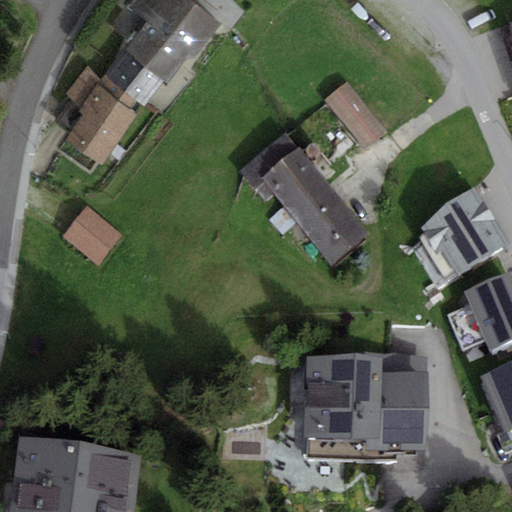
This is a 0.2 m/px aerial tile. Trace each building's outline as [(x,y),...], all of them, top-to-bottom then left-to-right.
[(222,23),(191,0),(138,0),(132,10),(147,22),(105,73),(144,106),(164,81),(166,83),(186,59),(194,58),(222,23)] [(103,164),(144,106),(105,73),(100,79),(88,66),(66,94),(71,99),(51,127),(67,138),(65,140),(103,164)] [(387,137),(348,87),(325,105),(365,155),(387,137)] [(285,141),(239,178),(263,208),(273,200),(283,213),(270,223),(282,238),(296,227),(333,273),(368,245),(285,141)] [(312,169),(314,169),(316,169),(317,168),(319,166),(319,165),(320,163),(319,161),(318,159),(317,158),(315,157),(313,157),(311,158),(309,159),(308,161),(307,163),(308,165),(308,167),(310,168),(312,169)] [(445,215),(419,240),(436,266),(441,262),(457,290),(511,260),(472,195),(445,215)] [(87,211),(63,242),(98,270),(123,239),(87,211)] [(511,293),(509,287),(463,307),(465,313),(447,321),(463,358),(481,350),(489,368),(511,358),(511,293)] [(427,364),(333,361),(332,374),(307,373),(304,465),(427,470),(429,390),(426,390),(427,364)] [(511,373),(479,388),(506,450),(511,447),(511,373)] [(20,451),(12,511),(135,511),(142,467),(20,451)]
